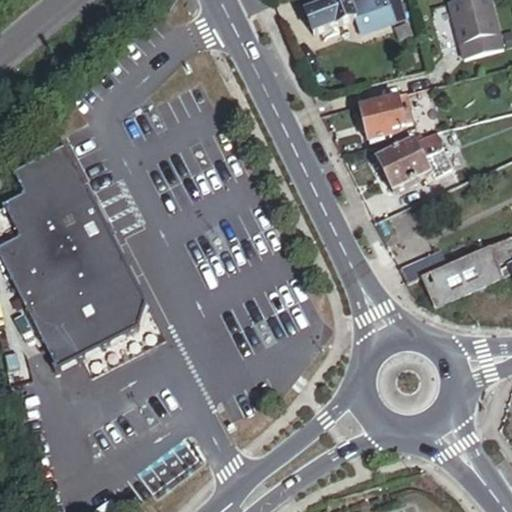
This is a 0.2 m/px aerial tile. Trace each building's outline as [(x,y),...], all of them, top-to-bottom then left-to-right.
[(380,0),(353,0),(346,3),(355,25),(362,41),(392,29),(380,0)] [(464,64),(502,54),(488,0),(483,0),(450,8),(464,64)] [(315,41),(355,25),(346,3),(306,20),(315,41)] [(373,150),(408,140),(406,132),(414,130),(406,100),(362,112),(373,150)] [(417,149),(423,162),(444,154),(439,141),(417,149)] [(423,162),(417,149),(415,145),(389,157),(377,163),(394,199),(433,181),(423,162)] [(371,153),(377,163),(389,157),(385,150),(371,153)] [(136,289),(64,151),(14,178),(25,198),(4,209),(13,228),(21,242),(0,253),(0,260),(31,319),(43,342),(58,371),(102,349),(137,331),(144,306),(136,289)] [(13,228),(0,235),(0,253),(21,242),(13,228)] [(436,314),(511,279),(511,243),(450,272),(435,279),(423,284),(436,314)] [(435,279),(450,272),(443,258),(429,265),(435,279)] [(423,284),(435,279),(429,265),(401,276),(408,291),(423,284)] [(144,285),(136,289),(144,306),(137,331),(102,349),(109,362),(142,346),(154,306),(144,285)] [(43,342),(31,319),(12,328),(21,354),(43,342)]
